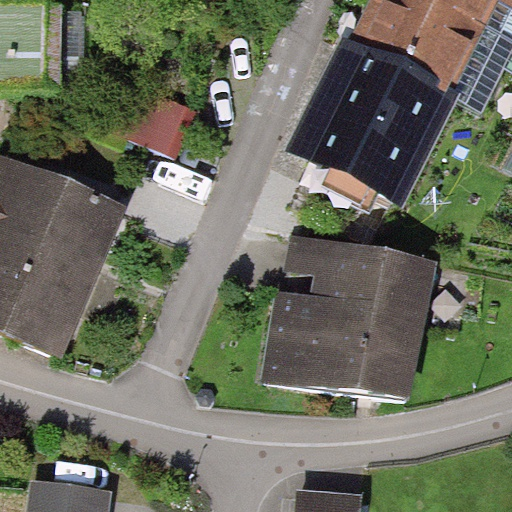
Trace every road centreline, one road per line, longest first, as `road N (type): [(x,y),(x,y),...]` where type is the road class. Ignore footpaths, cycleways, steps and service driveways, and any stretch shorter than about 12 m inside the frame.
road 1 (residential): [(143,422),(314,0)]
road 2 (residential): [(511,411),(398,440),(239,443)]
road 3 (residential): [(143,422),(0,383)]
